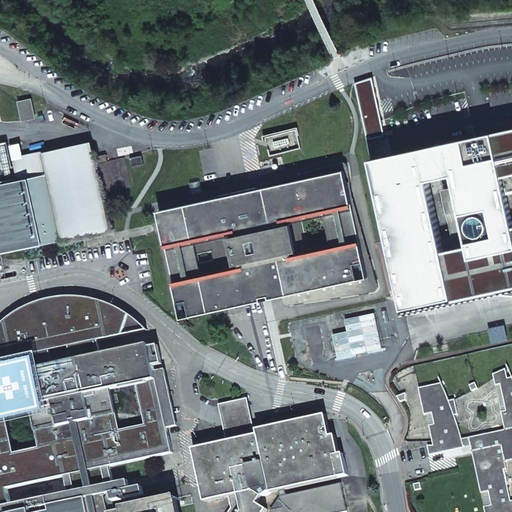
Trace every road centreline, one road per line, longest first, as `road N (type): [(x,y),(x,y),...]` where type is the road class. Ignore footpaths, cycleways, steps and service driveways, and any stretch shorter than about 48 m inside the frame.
road 1 (unclassified): [(0,74),(142,137),(190,141),(241,128),(368,68),(511,35)]
road 2 (unclassified): [(382,443),(366,418),(332,397),(275,387),(198,355),(96,280),(70,275),(0,289)]
road 3 (unknown): [(2,511),(23,479),(24,459),(0,310)]
